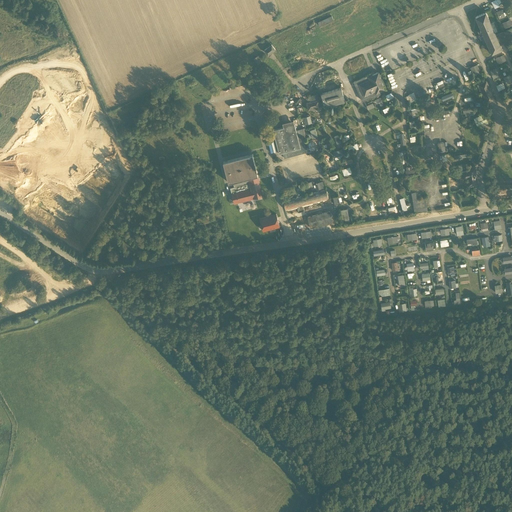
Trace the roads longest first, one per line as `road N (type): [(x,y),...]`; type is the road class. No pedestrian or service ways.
road 1 (residential): [(511,207),(101,274)]
road 2 (track): [(101,274),(351,511)]
